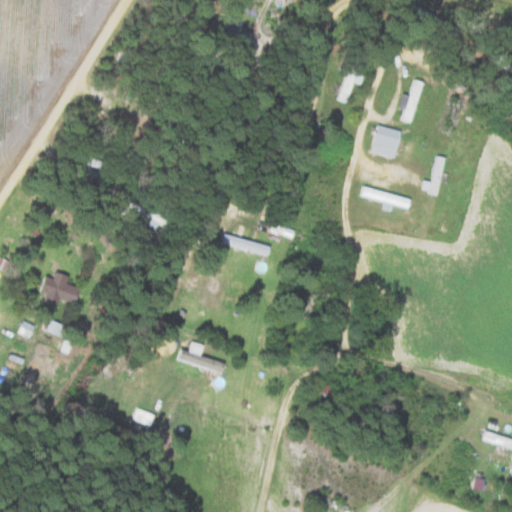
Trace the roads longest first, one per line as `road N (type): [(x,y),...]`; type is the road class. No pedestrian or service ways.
road 1 (residential): [(390,0),(343,194),(350,302),(337,363),(293,389),(259,511)]
road 2 (residential): [(63,367),(139,263),(221,237),(236,209),(247,108),(268,47),(293,4),(305,0)]
road 3 (residential): [(117,0),(0,190)]
